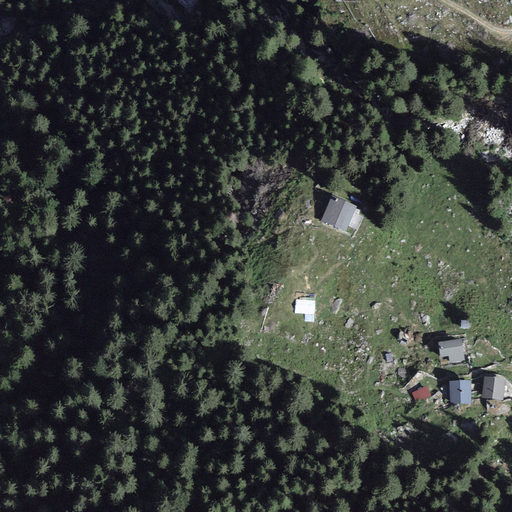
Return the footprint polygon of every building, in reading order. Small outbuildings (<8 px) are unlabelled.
[(357,207),(332,196),(321,221),(346,231),(357,207)] [(315,301),(296,300),(295,313),(305,313),(304,321),(313,321),(315,301)] [(461,339),(438,342),(441,364),(464,361),(461,339)] [(505,379),(483,377),(481,398),(503,400),(505,379)] [(450,381),(450,403),(472,403),(471,381),(450,381)] [(431,396),(427,387),(412,393),(416,403),(431,396)]
